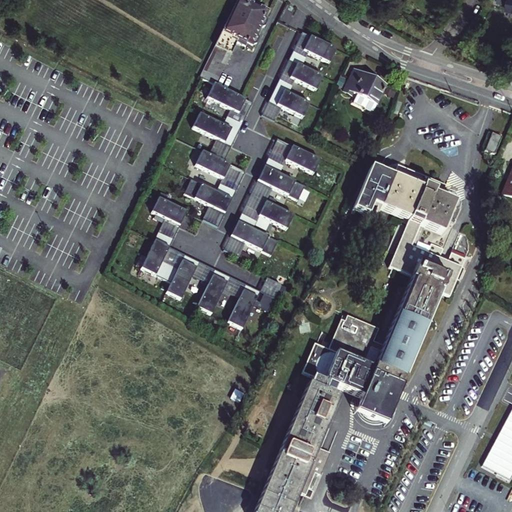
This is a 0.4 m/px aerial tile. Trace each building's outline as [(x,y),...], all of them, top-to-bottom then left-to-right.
[(258,39),(256,36),(253,34),(257,27),(260,28),(263,27),(266,22),(264,19),(259,16),(262,11),(240,0),(236,0),(199,76),(215,84),(235,44),(242,48),(245,43),(251,46),(251,45),(255,44),(258,39)] [(511,10),(511,0),(498,0),(498,2),(507,4),(506,9),(511,10)] [(301,32),(292,51),(305,57),(314,38),(301,32)] [(314,38),(307,53),(329,63),(336,49),(314,38)] [(292,51),(288,59),(301,66),(305,57),(292,51)] [(288,59),(279,78),(292,85),(294,80),(301,66),(288,59)] [(301,66),(294,80),(316,90),(322,76),(301,66)] [(384,85),(353,70),(343,91),(351,95),(353,92),(357,94),(353,102),(372,111),(384,85)] [(279,78),(275,87),(288,93),(292,85),(279,78)] [(210,82),(203,97),(229,111),(237,96),(210,82)] [(275,87),(268,101),(302,118),(309,103),(288,93),(275,87)] [(229,110),(226,117),(241,124),(251,103),(240,97),(237,96),(229,111),(229,110)] [(268,101),(261,115),(274,121),(281,107),(268,101)] [(226,117),(223,125),(237,132),(241,124),(226,117)] [(213,120),(206,134),(231,146),(237,132),(223,125),(213,120)] [(491,132),(484,150),(494,153),(501,137),(491,132)] [(216,139),(209,154),(223,161),(231,146),(216,139)] [(277,139),(268,158),(282,165),(285,161),(292,146),(277,139)] [(292,146),(285,161),(312,174),(319,160),(292,146)] [(201,151),(194,165),(222,179),(229,165),(201,151)] [(268,158),(264,166),(278,174),(282,165),(268,158)] [(448,297),(460,268),(410,247),(419,225),(441,234),(454,202),(440,196),(432,193),(437,182),(397,164),(392,176),(386,190),(372,184),(378,170),(368,166),(354,207),(352,211),(366,217),(371,205),(407,221),(388,268),(410,277),(405,289),(398,285),(375,340),(365,336),(370,323),(338,310),(335,317),(331,315),(320,345),(312,343),(301,372),(312,376),(309,384),(306,383),(252,511),(290,511),(298,493),(304,495),(313,474),(319,476),(329,453),(317,448),(338,397),(331,394),(325,391),(335,366),(341,369),(334,385),(360,397),(354,412),(384,425),(440,293),(448,297)] [(244,172),(229,165),(222,179),(220,184),(235,191),(244,172)] [(264,166),(256,181),(271,188),(289,196),(296,182),(264,166)] [(511,169),(501,195),(511,199),(511,169)] [(392,176),(378,170),(372,184),(386,190),(392,176)] [(191,180),(184,194),(224,214),(231,199),(216,192),(191,180)] [(256,181),(250,194),(265,202),(271,188),(256,181)] [(437,182),(432,193),(440,196),(445,185),(437,182)] [(220,184),(216,192),(231,199),(235,191),(220,184)] [(250,194),(241,214),(256,221),(258,216),(265,202),(250,194)] [(157,198),(150,212),(164,219),(179,226),(186,211),(184,211),(157,198)] [(265,202),(258,216),(286,230),(293,215),(265,202)] [(209,206),(202,220),(217,227),(224,214),(209,206)] [(241,214),(237,222),(252,229),(256,221),(241,214)] [(164,219),(158,232),(172,239),(179,226),(164,219)] [(237,222),(230,236),(245,243),(270,256),(277,242),(252,229),(237,222)] [(158,232),(154,240),(168,247),(172,239),(158,232)] [(230,236),(223,250),(238,257),(245,243),(230,236)] [(162,261),(168,247),(154,240),(140,268),(170,283),(177,268),(162,261)] [(168,247),(162,261),(177,268),(184,255),(168,247)] [(170,283),(165,293),(180,300),(191,275),(186,272),(192,259),(184,255),(177,268),(170,283)] [(192,259),(186,272),(208,283),(214,270),(192,259)] [(196,307),(210,315),(222,290),(216,287),(223,274),(214,270),(208,283),(196,307)] [(223,274),(216,287),(222,290),(238,298),(245,285),(223,274)] [(266,278),(260,292),(274,299),(280,285),(266,278)] [(245,285),(227,322),(241,330),(260,292),(245,285)] [(325,391),(331,394),(334,385),(341,369),(335,366),(325,391)] [(304,495),(311,498),(319,476),(313,474),(304,495)]
